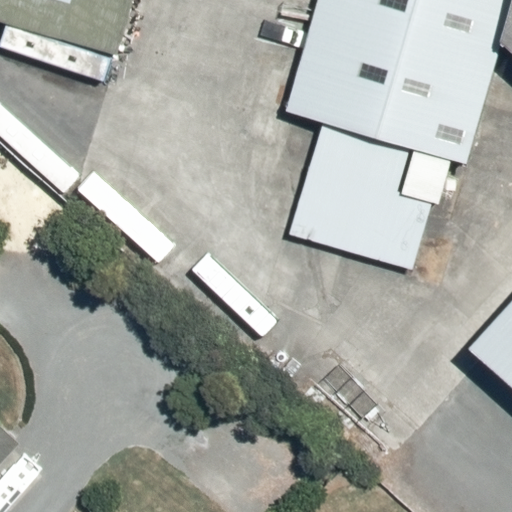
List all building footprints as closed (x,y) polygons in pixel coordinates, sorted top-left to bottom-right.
[(101,0),(0,0),(0,16),(89,42),(101,0)] [(261,211),(396,249),(466,0),(276,0),(253,84),(293,96),(261,211)] [(511,0),(479,0),(474,19),(511,53),(511,0)] [(12,174),(1,234),(45,242),(56,182),(12,174)] [(511,261),(447,333),(511,391),(511,261)] [(0,511),(0,465),(24,440),(0,418),(0,511)]
